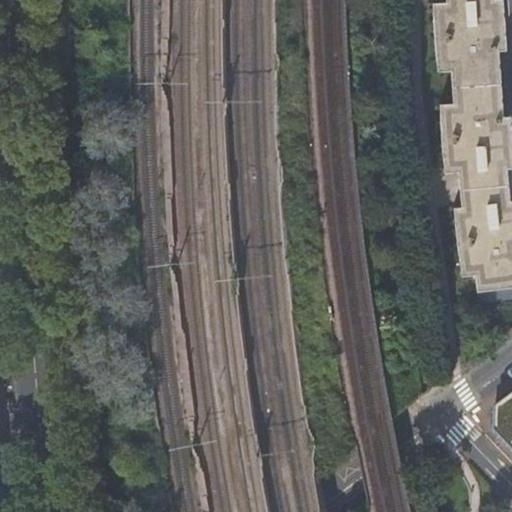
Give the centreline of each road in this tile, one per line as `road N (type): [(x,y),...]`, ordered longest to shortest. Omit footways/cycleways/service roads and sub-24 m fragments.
road 1 (secondary): [(52,511),(9,0)]
road 2 (tertiary): [(443,409),(307,511)]
